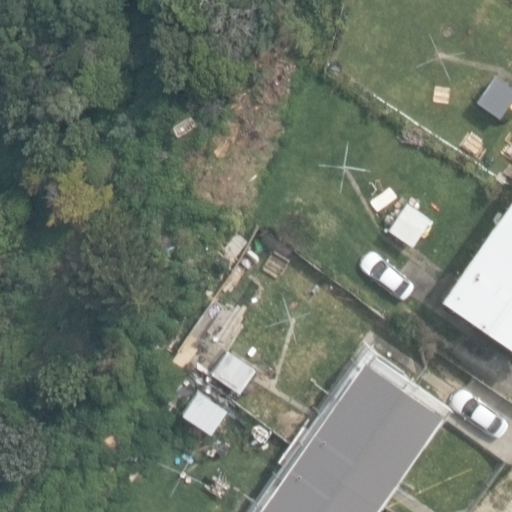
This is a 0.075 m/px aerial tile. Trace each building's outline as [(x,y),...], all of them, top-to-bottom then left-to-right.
[(511,84),(497,74),(477,101),(501,118),(511,102),(511,84)] [(511,187),(439,293),(511,342),(511,187)] [(388,228),(414,245),(432,216),(406,200),(388,228)] [(211,369),(240,389),(256,366),(228,346),(211,369)] [(364,511),(376,496),(437,409),(357,354),(309,424),(302,419),(288,440),(275,458),(283,463),(248,511),(364,511)] [(183,412),(211,430),(227,405),(199,387),(183,412)] [(511,444),(511,420),(465,388),(443,421),(502,460),(511,444)]
